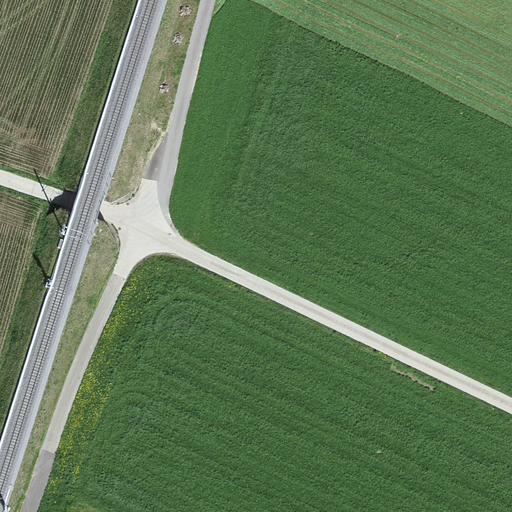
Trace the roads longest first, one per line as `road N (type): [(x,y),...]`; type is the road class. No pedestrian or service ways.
road 1 (track): [(511,402),(147,227)]
road 2 (track): [(147,227),(70,390),(27,511)]
road 3 (track): [(199,0),(166,101),(147,227)]
